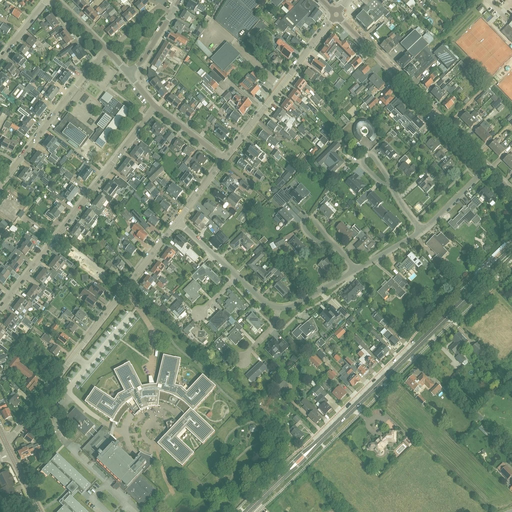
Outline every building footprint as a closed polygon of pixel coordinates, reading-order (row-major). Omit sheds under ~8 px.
[(138,0),(134,0),(136,1),(135,2),(136,4),(135,5),(140,11),(145,7),(138,0)] [(228,0),(216,21),(239,41),(241,43),(243,40),(247,36),(249,33),(251,31),(252,30),(259,21),(260,21),(252,14),(260,4),(262,3),(259,0),(228,0)] [(301,1),(302,0),(286,0),(282,4),(290,13),(301,1)] [(302,0),(301,1),(290,13),(305,24),(311,29),(316,24),(323,15),(317,10),(317,9),(316,7),(315,7),(307,0),(302,0)] [(373,0),(366,6),(361,11),(363,13),(356,20),(367,31),(374,24),(379,19),(381,18),(376,13),(374,14),(373,13),(377,9),(385,17),(389,14),(383,7),(382,8),(374,0),(372,0),(373,0)] [(87,5),(82,1),(77,6),(81,10),(87,5)] [(8,12),(10,9),(13,11),(11,14),(18,19),(22,13),(15,8),(15,9),(11,6),(12,6),(10,5),(9,5),(5,2),(3,5),(7,8),(5,11),(8,13),(9,12),(8,12)] [(203,13),(206,8),(199,4),(197,6),(190,2),(187,8),(194,12),(196,8),(203,13)] [(111,7),(106,12),(109,16),(111,18),(114,15),(117,13),(111,7)] [(89,18),(94,12),(90,8),(84,13),(89,18)] [(127,12),(132,18),(137,14),(132,8),(127,12)] [(435,8),(432,11),(438,18),(441,16),(435,8)] [(194,19),(195,17),(191,14),(190,15),(185,11),(181,18),(187,22),(189,17),(194,19)] [(99,16),(94,12),(89,18),(93,22),(99,16)] [(132,18),(127,12),(123,16),(128,22),(132,18)] [(305,24),(290,13),(282,21),(293,31),(297,26),(301,29),(305,24)] [(49,24),(55,20),(51,15),(45,19),(49,24)] [(119,19),(117,21),(115,23),(120,29),(125,25),(119,19)] [(55,20),(49,24),(49,25),(51,27),(53,29),(59,25),(55,20)] [(275,24),(277,26),(277,27),(284,33),(288,27),(281,21),(281,22),(279,20),(275,24)] [(0,27),(1,28),(0,29),(0,30),(7,35),(11,29),(4,24),(0,21),(0,27)] [(251,31),(255,34),(258,31),(264,25),(263,24),(259,21),(252,30),(251,31)] [(185,26),(178,22),(176,25),(175,25),(173,28),(178,31),(177,33),(181,35),(182,32),(183,29),(184,29),(189,32),(190,30),(185,26)] [(511,22),(509,26),(508,26),(508,27),(503,32),(502,33),(511,42),(511,22)] [(104,31),(106,28),(102,26),(99,24),(97,23),(96,24),(98,26),(101,28),(100,28),(104,31)] [(115,23),(110,27),(115,33),(120,29),(115,23)] [(190,27),(201,33),(204,29),(198,26),(197,28),(192,25),(190,27)] [(115,33),(110,27),(105,31),(110,37),(115,33)] [(201,33),(190,27),(190,29),(191,29),(190,31),(194,33),(192,35),(198,38),(201,33)] [(63,40),(69,36),(65,31),(60,34),(60,33),(55,37),(57,39),(61,37),(63,40)] [(415,31),(407,38),(421,52),(414,59),(428,45),(415,31)] [(185,45),(188,40),(177,33),(176,36),(171,33),(167,39),(175,44),(177,40),(185,45)] [(286,33),(282,39),(286,42),(287,40),(297,48),(301,42),(295,38),(294,39),(290,36),(286,33)] [(385,50),(394,41),(393,40),(396,37),(392,33),(388,37),(390,38),(388,40),(381,46),(385,50)] [(278,35),(276,38),(280,40),(279,40),(277,44),(279,46),(277,49),(277,50),(288,59),(294,52),(293,52),(288,48),(284,44),(286,42),(282,39),(278,35)] [(320,54),(328,61),(326,64),(332,70),(337,74),(345,66),(346,66),(351,60),(356,56),(355,55),(352,52),(352,51),(350,49),(350,48),(349,47),(348,46),(349,46),(346,43),(345,43),(343,42),(341,44),(338,41),(339,40),(332,35),(332,36),(331,38),(330,37),(327,40),(328,41),(324,46),(325,47),(324,47),(322,50),(323,50),(320,54)] [(69,36),(63,40),(60,42),(63,45),(62,46),(64,49),(68,45),(68,44),(73,41),(69,36)] [(394,41),(385,50),(389,54),(395,48),(395,47),(403,40),(399,36),(394,41)] [(45,47),(42,44),(37,39),(35,41),(30,37),(26,43),(32,48),(34,45),(39,48),(42,51),(45,47)] [(421,52),(407,38),(407,37),(400,44),(407,52),(396,62),(403,70),(414,59),(421,52)] [(162,48),(174,56),(175,53),(172,51),(170,50),(173,47),(166,43),(162,48)] [(223,73),(231,65),(240,55),(228,43),(214,57),(211,60),(214,64),(223,72),(223,73)] [(414,59),(403,70),(405,71),(410,77),(411,79),(412,79),(412,78),(414,76),(417,79),(425,71),(437,60),(447,70),(459,59),(444,43),(443,44),(441,46),(431,56),(430,54),(429,55),(424,50),(414,60),(414,59)] [(76,56),(83,51),(79,46),(76,49),(73,45),(59,55),(61,58),(69,52),(71,56),(74,54),(76,56)] [(31,55),(33,51),(28,48),(27,49),(23,46),(18,52),(24,56),(27,52),(31,55)] [(162,48),(159,54),(166,58),(168,55),(169,56),(173,58),(174,56),(162,48)] [(76,56),(72,59),(74,62),(76,60),(78,62),(86,56),(83,51),(76,56)] [(183,51),(179,58),(185,61),(189,55),(183,51)] [(280,65),(283,61),(279,58),(280,57),(273,52),(271,54),(273,56),(271,58),(273,59),(271,62),(274,64),(276,62),(280,65)] [(67,68),(64,65),(55,58),(55,57),(52,54),(50,56),(53,58),(51,60),(61,67),(59,70),(63,73),(61,76),(68,81),(71,76),(65,71),(67,68)] [(166,58),(159,54),(155,60),(162,64),(166,58)] [(21,68),(23,65),(25,62),(27,61),(20,55),(18,57),(16,55),(12,61),(18,65),(21,68)] [(346,66),(343,68),(347,72),(352,68),(354,71),(362,63),(361,62),(362,61),(359,58),(359,59),(357,58),(353,62),(351,60),(346,66)] [(155,60),(152,65),(159,70),(161,66),(163,67),(166,69),(167,67),(164,65),(164,66),(162,64),(155,60)] [(312,64),(311,66),(321,73),(321,74),(324,71),(329,75),(332,70),(326,64),(322,61),(320,64),(316,60),(315,60),(314,61),(311,64),(312,64)] [(464,71),(467,68),(466,67),(467,67),(465,66),(461,61),(459,63),(464,69),(463,70),(464,71)] [(64,65),(67,68),(74,73),(76,70),(70,66),(70,64),(68,62),(64,65)] [(13,77),(16,74),(17,76),(19,73),(15,70),(16,70),(9,64),(4,70),(11,76),(13,77)] [(223,72),(214,64),(210,68),(224,82),(227,78),(222,73),(223,72)] [(231,65),(223,73),(227,77),(235,68),(231,65)] [(354,74),(362,82),(368,77),(366,74),(370,70),(365,66),(360,71),(359,69),(354,74)] [(27,76),(32,80),(39,71),(36,69),(35,68),(31,73),(29,72),(26,75),(27,76)] [(148,75),(151,78),(152,77),(153,79),(160,73),(155,72),(148,68),(148,75)] [(318,77),(317,76),(308,69),(304,75),(310,79),(310,80),(314,83),(318,77)] [(208,85),(213,80),(204,72),(200,77),(208,85)] [(248,93),(253,97),(260,90),(255,86),(253,85),(255,83),(260,78),(253,72),(250,76),(251,77),(247,81),(245,79),(239,85),(241,86),(249,93),(248,93)] [(53,79),(51,81),(55,84),(57,81),(64,86),(68,81),(61,76),(57,73),(54,78),(54,77),(53,78),(53,79)] [(435,78),(432,74),(428,78),(427,77),(424,81),(425,82),(422,85),(427,90),(433,84),(431,81),(435,78)] [(369,91),(379,80),(374,75),(369,80),(373,84),(371,86),(370,85),(367,89),(369,91)] [(154,88),(160,83),(162,82),(159,78),(157,80),(156,79),(150,84),(154,88)] [(213,80),(208,85),(213,90),(218,85),(213,80)] [(297,84),(309,92),(311,90),(305,86),(307,84),(300,80),(297,84)] [(363,102),(364,104),(361,107),(363,109),(366,106),(367,105),(372,101),(374,98),(371,95),(372,94),(371,92),(374,89),(373,89),(375,87),(379,90),(385,85),(379,80),(369,91),(366,93),(369,96),(363,102)] [(46,86),(44,88),(55,97),(59,92),(53,87),(55,84),(51,81),(49,84),(48,83),(46,86)] [(160,83),(154,88),(158,93),(169,85),(167,83),(164,85),(163,86),(160,83)] [(309,92),(297,84),(295,88),(301,92),(302,90),(307,94),(309,92)] [(435,97),(447,87),(444,84),(441,88),(443,90),(441,92),(437,88),(431,93),(435,97)] [(456,84),(454,86),(450,90),(452,93),(456,88),(459,86),(458,85),(456,84)] [(169,85),(158,93),(162,98),(168,93),(167,91),(169,89),(168,89),(171,87),(169,85)] [(361,85),(355,91),(354,92),(351,95),(354,98),(357,95),(364,88),(361,85)] [(22,90),(18,87),(11,96),(15,99),(22,90)] [(28,93),(30,95),(36,99),(38,97),(32,92),(30,90),(26,87),(23,91),(25,93),(28,93)] [(449,89),(447,87),(435,97),(440,102),(446,96),(443,94),(445,92),(449,89)] [(55,97),(44,88),(42,91),(45,94),(46,93),(47,94),(45,97),(51,102),(55,97)] [(393,98),(390,95),(393,93),(389,88),(386,91),(386,90),(382,93),(384,95),(380,99),(386,105),(393,98)] [(490,91),(488,88),(483,93),(480,96),(475,100),(478,103),(483,99),(482,99),(485,96),(489,92),(490,91)] [(291,94),(301,102),(305,98),(294,90),(291,94)] [(102,112),(105,114),(96,125),(100,128),(90,140),(101,149),(130,112),(106,93),(99,102),(105,107),(102,112)] [(301,102),(291,94),(288,98),(295,103),(296,101),(300,104),(301,102)] [(313,97),(319,103),(322,100),(316,94),(313,97)] [(172,105),(176,99),(172,95),(167,102),(172,105)] [(248,108),(251,104),(244,98),(243,97),(242,98),(237,95),(235,97),(248,108)] [(452,96),(449,99),(448,99),(443,105),(448,110),(453,104),(452,103),(455,99),(452,96)] [(248,108),(235,97),(233,100),(237,104),(236,106),(238,108),(239,107),(246,112),(248,108)] [(181,103),(176,99),(172,105),(177,109),(181,103)] [(400,120),(408,112),(405,109),(400,99),(392,107),(390,105),(386,109),(395,117),(393,119),(397,123),(395,124),(400,120)] [(495,102),(491,106),(494,109),(501,102),(498,99),(495,102)] [(33,106),(43,113),(46,108),(40,103),(41,102),(37,100),(35,103),(33,105),(33,106)] [(294,111),(299,115),(301,112),(292,106),(294,105),(287,100),(286,100),(284,102),(285,102),(284,104),(294,111)] [(238,108),(236,106),(233,104),(233,103),(230,101),(228,103),(231,106),(235,110),(242,115),(244,113),(245,113),(246,112),(239,107),(238,108)] [(375,104),(372,101),(367,105),(370,109),(375,104)] [(226,112),(231,116),(230,118),(237,123),(241,117),(235,112),(234,112),(229,108),(230,107),(228,105),(225,103),(221,108),(226,112)] [(294,111),(284,104),(283,105),(282,105),(281,107),(282,107),(281,108),(288,113),(291,115),(293,115),(297,117),(299,115),(294,111)] [(504,108),(500,104),(495,109),(499,112),(504,108)] [(189,109),(185,105),(180,112),(185,115),(189,109)] [(20,108),(28,115),(30,112),(24,107),(24,108),(22,106),(21,107),(20,108)] [(43,113),(33,106),(31,107),(34,110),(32,113),(39,118),(39,117),(40,118),(42,116),(41,115),(43,113)] [(28,115),(20,108),(18,111),(26,117),(28,115)] [(192,111),(189,109),(185,115),(190,119),(194,113),(192,111)] [(291,125),(292,124),(293,120),(280,110),(277,114),(288,123),(291,125)] [(408,112),(400,120),(403,123),(401,125),(405,129),(403,130),(404,131),(408,126),(416,118),(409,111),(410,110),(408,112)] [(466,124),(477,113),(475,111),(472,115),(470,117),(466,113),(461,119),(466,124)] [(68,113),(58,127),(57,127),(54,131),(67,141),(68,140),(81,149),(94,132),(68,113)] [(477,113),(466,124),(471,129),(476,123),(473,120),(474,118),(475,119),(479,115),(477,113)] [(288,123),(277,114),(276,114),(274,116),(275,116),(274,118),(280,123),(281,121),(283,123),(286,126),(290,129),(293,126),(291,125),(288,123)] [(340,118),(347,125),(350,122),(343,115),(340,118)] [(418,116),(416,118),(408,126),(411,130),(409,132),(413,135),(412,137),(416,133),(418,135),(420,132),(419,130),(425,124),(424,125),(417,117),(418,116)] [(27,118),(23,123),(31,129),(34,124),(27,118)] [(208,121),(210,122),(213,125),(215,126),(219,129),(216,134),(223,140),(229,133),(215,122),(216,120),(213,118),(212,119),(211,118),(208,121)] [(358,141),(359,142),(363,137),(362,136),(361,135),(360,134),(360,133),(360,132),(360,131),(360,130),(360,129),(361,128),(362,127),(363,127),(364,127),(365,127),(366,127),(367,128),(368,128),(369,129),(369,130),(370,130),(370,131),(370,132),(370,133),(370,134),(377,136),(377,134),(377,132),(376,130),(376,128),(375,127),(373,125),(371,123),(369,121),(366,120),(364,120),(361,120),(358,121),(356,123),(354,126),(353,128),(353,131),(353,134),(355,137),(355,138),(356,139),(357,140),(358,140),(358,141)] [(274,132),(274,131),(275,130),(279,133),(284,137),(283,138),(285,140),(286,139),(290,142),(292,139),(282,130),(271,122),(267,127),(274,132)] [(31,129),(23,123),(17,131),(21,134),(23,131),(27,134),(31,129)] [(162,137),(165,132),(162,131),(164,129),(157,123),(152,129),(156,131),(154,134),(157,137),(154,141),(157,143),(162,137)] [(493,125),(486,133),(487,134),(489,132),(489,133),(492,130),(495,127),(493,125)] [(486,133),(483,130),(481,127),(475,133),(480,138),(486,133)] [(295,140),(298,136),(291,130),(288,133),(295,140)] [(21,134),(17,131),(15,134),(22,139),(24,137),(21,134)] [(267,141),(272,145),(275,148),(279,143),(276,141),(270,137),(271,136),(264,131),(259,137),(266,143),(267,141)] [(169,133),(164,139),(163,138),(157,145),(161,149),(167,142),(169,144),(174,137),(172,136),(173,134),(171,132),(170,134),(169,133)] [(487,134),(486,133),(480,138),(485,143),(490,137),(487,134)] [(11,142),(10,142),(7,140),(8,139),(2,136),(0,139),(0,144),(1,146),(1,147),(6,150),(11,142)] [(46,141),(53,147),(56,149),(58,147),(54,145),(56,142),(60,144),(66,148),(68,146),(57,137),(55,140),(50,137),(46,141)] [(323,137),(320,141),(325,145),(328,141),(323,137)] [(320,151),(325,145),(320,141),(319,140),(317,138),(312,143),(320,151)] [(433,152),(440,145),(437,142),(436,142),(433,138),(426,145),(433,152)] [(494,152),(500,146),(497,144),(500,141),(498,139),(489,147),(494,152)] [(12,140),(10,142),(11,142),(6,150),(12,153),(15,146),(16,147),(18,143),(12,140)] [(180,151),(185,145),(179,140),(175,145),(173,144),(169,149),(172,152),(175,148),(180,151)] [(53,147),(46,141),(42,146),(49,151),(48,152),(52,155),(52,154),(54,156),(56,154),(54,152),(56,149),(53,147)] [(144,149),(147,152),(150,149),(142,142),(140,145),(143,148),(144,149)] [(317,168),(320,165),(321,166),(324,163),(330,168),(328,170),(332,174),(344,162),(334,153),(341,146),(336,142),(313,164),(317,168)] [(390,159),(396,154),(386,143),(380,150),(384,154),(384,153),(390,159)] [(164,156),(169,149),(166,146),(163,150),(162,150),(159,152),(164,156)] [(257,158),(261,161),(260,160),(264,156),(265,157),(266,156),(260,150),(259,151),(252,146),(248,151),(249,151),(257,158)] [(500,146),(494,152),(499,157),(508,149),(506,147),(503,150),(500,146)] [(137,147),(134,151),(141,157),(142,154),(146,157),(149,153),(147,152),(144,149),(143,148),(141,150),(137,147)] [(186,166),(188,163),(191,159),(189,158),(194,152),(188,147),(183,153),(187,156),(183,163),(186,166)] [(319,150),(315,147),(310,153),(313,156),(319,150)] [(280,153),(276,150),(271,155),(276,159),(280,153)] [(134,151),(130,156),(137,161),(139,162),(138,163),(140,164),(140,165),(145,169),(147,167),(142,163),(143,162),(140,160),(139,159),(141,157),(134,151)] [(249,151),(245,156),(248,158),(246,160),(254,167),(257,163),(254,160),(257,158),(249,151)] [(44,165),(45,166),(47,164),(44,161),(45,158),(38,152),(34,157),(44,165)] [(508,166),(511,162),(511,158),(511,157),(511,152),(511,153),(503,161),(508,166)] [(54,156),(52,154),(52,155),(50,157),(56,162),(57,163),(59,160),(58,159),(54,156)] [(82,172),(89,177),(93,172),(90,170),(91,168),(88,165),(90,162),(80,155),(80,156),(77,154),(75,156),(78,158),(86,164),(84,166),(86,168),(82,172)] [(204,165),(208,160),(202,155),(198,160),(193,157),(192,159),(200,165),(201,163),(204,165)] [(405,163),(409,159),(405,156),(399,162),(402,166),(400,168),(404,173),(405,172),(410,177),(415,172),(414,172),(417,169),(413,165),(410,168),(405,163)] [(44,165),(34,157),(30,162),(37,167),(36,168),(39,171),(38,173),(44,177),(46,175),(40,170),(44,165)] [(128,159),(125,163),(135,170),(136,168),(138,169),(139,169),(138,168),(139,167),(137,165),(128,159)] [(446,173),(454,165),(448,159),(440,167),(446,173)] [(250,173),(253,169),(248,165),(242,160),(237,166),(244,171),(245,169),(247,171),(247,172),(249,173),(249,172),(250,173)] [(197,174),(201,168),(196,164),(195,164),(192,162),(190,164),(193,167),(192,169),(197,174)] [(125,163),(122,168),(130,174),(134,177),(135,175),(133,173),(135,170),(125,163)] [(163,168),(161,166),(160,165),(155,171),(157,174),(156,175),(157,176),(156,177),(161,173),(160,171),(163,168)] [(187,174),(180,182),(187,187),(193,178),(191,176),(192,174),(183,165),(185,167),(183,170),(187,174)] [(286,169),(291,173),(295,169),(290,165),(286,169)] [(33,172),(32,173),(26,168),(22,173),(32,181),(35,177),(36,178),(37,176),(36,175),(33,172)] [(65,174),(71,179),(73,177),(61,168),(59,170),(64,174),(65,175),(65,174)] [(119,169),(117,171),(118,172),(125,177),(127,178),(128,177),(130,174),(122,168),(120,169),(119,169)] [(89,177),(82,172),(79,170),(77,172),(81,174),(79,177),(77,180),(80,182),(82,179),(85,182),(89,177)] [(154,172),(151,174),(147,178),(151,183),(155,179),(156,177),(157,176),(156,175),(157,174),(155,171),(154,172)] [(266,178),(263,177),(263,176),(257,172),(254,176),(260,181),(261,180),(263,182),(266,178)] [(32,181),(22,173),(18,178),(24,183),(24,184),(27,186),(26,189),(32,194),(34,191),(28,186),(30,184),(32,181)] [(65,175),(64,174),(62,176),(63,177),(69,182),(71,179),(65,174),(65,175)] [(357,194),(363,187),(365,186),(358,178),(359,177),(355,174),(346,183),(357,194)] [(226,178),(224,180),(237,190),(239,188),(235,184),(235,185),(232,183),(235,180),(231,176),(230,178),(228,176),(226,178)] [(430,189),(434,185),(431,182),(431,181),(426,176),(418,184),(423,190),(427,186),(430,189)] [(107,186),(115,192),(116,193),(119,190),(118,189),(119,188),(122,190),(127,183),(120,178),(115,184),(111,181),(107,186)] [(280,189),(286,183),(280,178),(274,184),(280,189)] [(164,180),(163,182),(180,196),(183,191),(173,184),(172,185),(166,181),(164,180)] [(237,190),(224,180),(223,182),(221,184),(230,191),(234,194),(237,190)] [(251,188),(249,186),(242,180),(239,185),(246,190),(248,191),(251,188)] [(65,189),(74,196),(78,192),(72,187),(74,185),(71,182),(65,189)] [(180,196),(163,182),(162,182),(160,184),(162,185),(162,186),(168,190),(166,192),(176,200),(180,196)] [(156,189),(152,186),(150,183),(145,188),(147,191),(151,194),(150,194),(155,199),(160,193),(156,189)] [(115,192),(107,186),(104,191),(107,194),(106,197),(112,201),(113,199),(111,197),(115,192)] [(74,196),(65,189),(63,188),(62,190),(66,193),(63,198),(69,203),(74,196)] [(290,190),(288,192),(287,190),(283,194),(280,191),(281,190),(277,194),(287,204),(285,202),(288,199),(290,201),(292,198),(298,204),(306,196),(298,188),(294,191),(291,188),(290,190)] [(489,205),(496,198),(494,195),(493,196),(485,188),(479,194),(489,205)] [(213,195),(220,202),(218,204),(222,207),(226,202),(225,202),(228,199),(217,190),(213,195)] [(379,215),(384,210),(381,206),(381,207),(380,205),(382,203),(378,199),(379,198),(373,193),(370,196),(367,192),(362,197),(366,202),(368,200),(375,207),(377,205),(378,206),(378,207),(379,209),(377,211),(378,213),(379,215)] [(232,195),(230,197),(238,203),(241,199),(236,195),(235,197),(232,195)] [(100,196),(96,201),(104,206),(107,201),(110,203),(112,201),(106,197),(104,199),(100,196)] [(161,205),(160,207),(167,212),(171,207),(164,201),(165,201),(159,196),(156,201),(161,205)] [(329,219),(335,214),(337,212),(329,204),(332,201),(330,199),(330,200),(326,196),(324,199),(325,200),(320,205),(323,207),(320,210),(329,219)] [(238,203),(230,197),(227,201),(235,207),(238,203)] [(476,207),(477,208),(481,204),(474,197),(471,201),(472,202),(476,207)] [(282,207),(286,204),(280,198),(277,202),(282,207)] [(217,207),(209,200),(204,206),(213,213),(217,207)] [(54,209),(61,214),(64,209),(61,206),(62,205),(56,201),(54,205),(56,206),(54,209)] [(104,206),(96,201),(93,205),(97,208),(95,211),(101,215),(102,213),(100,211),(104,206)] [(472,202),(468,206),(468,207),(465,210),(463,208),(458,213),(459,214),(452,221),(451,220),(448,223),(455,231),(457,228),(458,227),(456,225),(463,218),(465,220),(469,224),(473,220),(476,224),(481,219),(477,215),(476,216),(472,213),(473,212),(472,211),(476,207),(472,202)] [(61,214),(54,209),(51,212),(49,211),(48,211),(45,216),(54,222),(56,219),(57,219),(61,214)] [(285,226),(293,218),(284,209),(277,215),(283,220),(281,222),(285,226)] [(89,210),(85,215),(92,220),(96,216),(99,218),(101,215),(95,211),(93,213),(89,210)] [(132,217),(126,210),(121,214),(128,221),(132,217)] [(141,225),(145,222),(135,210),(131,214),(141,225)] [(150,220),(148,222),(155,228),(159,222),(153,217),(154,215),(148,210),(144,216),(150,220)] [(387,212),(384,210),(379,215),(380,215),(382,217),(384,216),(385,217),(383,219),(395,230),(402,223),(396,217),(397,216),(395,218),(390,213),(390,212),(388,214),(387,212)] [(199,213),(195,218),(206,225),(208,223),(207,222),(208,220),(205,218),(199,213)] [(92,220),(85,215),(81,220),(85,223),(84,225),(90,230),(92,232),(94,229),(91,227),(95,222),(92,220)] [(224,224),(217,217),(214,221),(221,228),(224,224)] [(195,218),(192,222),(198,227),(197,228),(201,231),(206,225),(195,218)] [(357,236),(362,232),(355,225),(349,231),(341,223),(336,228),(346,238),(349,235),(351,237),(354,239),(353,239),(357,236)] [(74,229),(82,235),(84,237),(86,237),(88,234),(88,232),(90,230),(84,225),(82,227),(77,224),(74,229)] [(140,236),(143,232),(144,231),(136,224),(132,229),(138,234),(140,236)] [(82,235),(74,229),(70,234),(74,237),(72,239),(78,244),(80,241),(78,240),(82,235)] [(140,236),(138,234),(136,237),(143,242),(148,236),(143,232),(140,236)] [(221,232),(216,237),(223,244),(228,239),(221,232)] [(362,232),(357,236),(360,240),(360,241),(354,246),(361,253),(365,248),(366,249),(367,249),(366,248),(368,246),(371,248),(376,244),(367,235),(366,236),(362,232)] [(247,251),(254,245),(243,234),(231,245),(235,249),(240,244),(247,251)] [(437,254),(449,242),(441,234),(437,238),(435,236),(427,244),(437,254)] [(119,239),(124,243),(123,245),(128,248),(125,251),(132,256),(137,250),(130,245),(131,244),(126,241),(128,238),(123,235),(119,239)] [(177,239),(174,241),(179,246),(176,248),(184,256),(185,254),(194,262),(199,257),(190,249),(188,251),(185,248),(187,246),(185,245),(187,243),(180,236),(179,236),(178,236),(177,236),(176,237),(176,238),(177,239)] [(289,243),(294,249),(300,255),(300,254),(306,248),(295,237),(289,243)] [(217,250),(222,245),(215,238),(211,242),(217,250)] [(285,243),(282,238),(274,243),(277,248),(285,243)] [(20,244),(22,245),(29,251),(33,246),(28,243),(25,241),(23,240),(20,244)] [(29,251),(22,245),(19,248),(16,246),(15,248),(10,245),(9,247),(14,251),(16,249),(25,256),(29,251)] [(111,253),(114,250),(109,245),(106,247),(111,253)] [(256,274),(261,269),(259,266),(258,268),(255,265),(265,256),(261,253),(265,249),(261,245),(253,253),(257,257),(248,265),(256,274)] [(165,254),(172,259),(175,254),(176,255),(178,253),(174,250),(173,252),(169,249),(165,254)] [(172,259),(165,254),(161,259),(165,262),(164,263),(167,266),(170,263),(169,262),(172,259)] [(418,268),(422,265),(426,269),(430,265),(422,257),(423,258),(419,261),(412,254),(402,264),(400,262),(395,267),(400,272),(404,268),(409,272),(415,265),(418,268)] [(56,256),(52,261),(59,267),(61,268),(65,263),(71,267),(73,264),(67,261),(65,259),(63,262),(56,256)] [(444,263),(437,256),(433,261),(440,268),(444,263)] [(16,257),(12,262),(20,267),(23,262),(16,257)] [(117,270),(118,269),(120,271),(125,265),(119,261),(120,260),(117,257),(115,260),(118,263),(115,267),(109,262),(105,266),(110,270),(112,267),(117,270)] [(332,271),(337,267),(328,259),(324,263),(323,261),(319,266),(327,274),(331,270),(332,271)] [(59,267),(52,261),(48,266),(58,273),(56,276),(61,280),(63,278),(60,276),(62,273),(58,269),(59,267)] [(20,267),(12,262),(10,265),(7,263),(4,266),(7,268),(8,267),(16,272),(20,267)] [(167,266),(164,263),(162,265),(158,262),(155,268),(161,272),(164,268),(165,269),(167,266)] [(195,281),(196,282),(198,279),(202,283),(208,276),(217,285),(221,281),(204,264),(192,278),(195,281)] [(0,275),(6,280),(10,275),(5,272),(7,269),(2,266),(0,267),(0,275)] [(265,266),(261,269),(256,274),(265,282),(273,274),(277,277),(278,276),(281,273),(285,269),(281,266),(278,269),(274,266),(267,273),(264,270),(267,268),(265,266)] [(161,272),(155,268),(151,273),(154,275),(153,277),(156,280),(159,277),(158,276),(161,272)] [(41,273),(39,275),(46,280),(49,277),(53,280),(54,279),(60,283),(61,280),(56,276),(55,277),(53,276),(54,275),(49,272),(48,274),(43,270),(42,269),(41,269),(40,271),(40,272),(41,273)] [(281,273),(278,276),(279,277),(275,282),(277,284),(275,287),(284,297),(287,294),(289,297),(292,294),(280,282),(285,277),(281,273)] [(404,283),(404,284),(406,285),(408,284),(398,274),(396,276),(396,277),(397,277),(404,283)] [(46,280),(39,275),(37,277),(36,277),(35,278),(35,279),(35,280),(43,285),(46,288),(47,286),(44,283),(46,280)] [(148,276),(144,281),(150,286),(153,282),(154,283),(156,280),(153,277),(152,279),(148,276)] [(397,277),(396,277),(393,280),(392,279),(388,283),(386,282),(382,286),(383,287),(378,293),(384,299),(387,296),(385,293),(392,286),(396,291),(394,293),(397,296),(398,295),(401,298),(406,293),(400,288),(404,284),(404,283),(397,277)] [(150,286),(144,281),(140,286),(144,289),(143,291),(146,293),(148,291),(147,290),(150,286)] [(196,282),(195,281),(185,291),(187,293),(191,297),(189,299),(193,303),(200,296),(197,293),(202,288),(196,282)] [(344,293),(340,296),(348,304),(351,300),(352,301),(353,301),(354,301),(355,300),(356,299),(356,298),(356,297),(356,296),(357,295),(361,292),(360,291),(363,289),(356,281),(344,293)] [(30,291),(37,296),(39,293),(41,294),(42,292),(41,291),(34,286),(30,291)] [(88,291),(94,296),(96,293),(100,297),(103,294),(103,295),(106,291),(103,289),(102,290),(97,286),(95,289),(92,286),(88,291)] [(94,296),(88,291),(85,289),(80,295),(87,299),(85,302),(90,306),(89,307),(92,309),(95,306),(94,305),(96,302),(91,299),(94,296)] [(35,299),(37,296),(30,291),(28,293),(27,292),(25,295),(26,296),(31,300),(30,302),(34,305),(35,303),(36,303),(38,301),(35,299)] [(230,313),(233,310),(236,307),(239,311),(241,309),(243,311),(247,308),(244,306),(245,305),(232,293),(229,296),(231,297),(226,303),(227,304),(224,307),(230,313)] [(170,309),(179,318),(186,311),(182,307),(183,305),(183,304),(182,305),(181,304),(185,301),(177,294),(174,297),(178,301),(170,309)] [(24,309),(24,310),(26,311),(27,310),(28,309),(28,308),(29,307),(30,306),(21,299),(20,299),(19,298),(18,300),(18,301),(18,302),(17,304),(24,309)] [(52,305),(58,309),(60,306),(58,303),(60,300),(57,298),(52,305)] [(24,309),(17,304),(15,306),(15,305),(14,305),(12,307),(13,308),(13,309),(20,314),(20,315),(23,317),(25,315),(22,312),(24,310),(24,309)] [(86,316),(79,311),(80,310),(76,307),(74,311),(77,313),(75,316),(82,322),(86,316)] [(325,311),(321,316),(330,325),(341,315),(333,307),(329,311),(330,312),(328,314),(325,311)] [(220,310),(209,322),(218,330),(229,318),(228,318),(231,316),(224,310),(222,312),(220,310)] [(387,324),(377,315),(375,312),(371,316),(380,323),(384,327),(387,324)] [(255,334),(258,331),(264,325),(252,313),(246,319),(255,328),(252,331),(255,334)] [(9,318),(8,320),(15,326),(19,320),(11,315),(10,314),(8,316),(9,318)] [(38,325),(43,320),(44,318),(42,316),(36,323),(38,325)] [(299,327),(292,334),(297,339),(300,335),(305,340),(308,337),(307,336),(311,333),(312,334),(314,332),(315,331),(317,329),(318,331),(313,318),(312,318),(313,319),(309,323),(307,325),(306,324),(301,329),(299,327)] [(15,326),(8,320),(6,322),(4,322),(3,324),(3,325),(11,331),(15,326)] [(28,324),(23,320),(21,322),(26,326),(30,330),(32,327),(28,324)] [(73,334),(77,328),(71,324),(70,324),(67,321),(66,323),(69,326),(66,329),(73,334)] [(236,346),(244,338),(242,335),(243,334),(241,331),(243,329),(236,322),(233,325),(236,327),(229,334),(231,336),(228,338),(236,346)] [(55,326),(54,325),(50,330),(60,337),(58,340),(64,345),(68,340),(56,331),(58,328),(55,326)] [(188,336),(191,334),(189,332),(193,328),(190,325),(183,331),(188,336)] [(191,332),(201,341),(203,344),(206,340),(205,339),(208,335),(203,330),(201,332),(196,327),(191,332)] [(0,337),(2,339),(4,336),(7,337),(8,335),(6,333),(0,329),(0,337)] [(345,330),(338,337),(340,339),(348,332),(345,330)] [(379,341),(382,343),(383,345),(385,343),(382,339),(373,330),(370,332),(379,341)] [(389,342),(395,347),(400,342),(394,336),(394,337),(388,331),(382,336),(389,342)] [(468,342),(460,333),(452,340),(455,344),(450,349),(455,354),(456,354),(458,356),(456,359),(462,364),(466,360),(458,351),(460,349),(461,349),(468,342)] [(52,339),(46,335),(45,334),(41,339),(50,346),(49,347),(52,349),(49,353),(55,357),(60,350),(54,346),(54,347),(51,344),(49,343),(52,339)] [(365,351),(368,348),(362,342),(363,341),(357,336),(353,339),(363,349),(365,351)] [(215,343),(217,345),(216,347),(225,356),(224,365),(229,366),(231,350),(220,338),(215,343)] [(281,354),(289,347),(282,340),(278,344),(273,339),(268,344),(270,346),(265,350),(272,357),(279,351),(281,354)] [(321,348),(326,343),(321,339),(316,343),(321,348)] [(383,345),(382,343),(379,345),(382,348),(379,350),(385,356),(390,352),(383,345)] [(486,351),(478,343),(471,350),(479,357),(486,351)] [(385,356),(379,350),(377,348),(372,352),(374,355),(380,361),(381,361),(385,356)] [(365,351),(363,349),(361,352),(364,355),(359,360),(363,365),(366,363),(372,368),(376,363),(373,360),(374,360),(365,351)] [(326,356),(320,350),(316,355),(321,360),(326,356)] [(317,368),(320,365),(322,363),(311,352),(306,357),(317,368)] [(179,465),(179,464),(182,467),(186,463),(186,462),(189,460),(194,454),(177,438),(186,429),(203,445),(211,436),(211,437),(215,432),(212,430),(213,429),(194,411),(214,390),(213,390),(216,387),(211,383),(203,375),(187,392),(182,387),(175,386),(180,363),(181,359),(175,358),(164,356),(157,385),(155,385),(153,385),(153,383),(151,383),(150,383),(150,385),(149,385),(144,386),(142,387),(132,366),(131,366),(130,363),(124,366),(114,371),(124,392),(118,395),(114,401),(95,388),(85,402),(88,405),(113,422),(118,424),(119,424),(120,420),(122,417),(125,414),(127,411),(130,408),(136,415),(136,416),(136,415),(139,413),(141,411),(144,410),(146,409),(147,409),(147,410),(149,410),(149,408),(152,407),(155,407),(158,407),(159,401),(163,401),(166,402),(170,404),(173,405),(176,407),(179,409),(182,412),(184,415),(185,415),(157,444),(179,465)] [(35,384),(38,381),(31,375),(32,374),(18,363),(20,360),(16,357),(8,366),(12,370),(15,367),(20,372),(22,374),(28,379),(22,386),(30,393),(37,385),(35,384)] [(358,370),(353,365),(353,364),(347,358),(344,361),(356,373),(358,371),(358,370)] [(363,365),(359,360),(357,359),(356,361),(359,365),(358,366),(360,368),(358,370),(358,371),(363,376),(368,371),(365,368),(366,367),(363,365)] [(268,373),(271,369),(266,364),(264,366),(260,362),(247,376),(250,379),(248,380),(252,384),(265,370),(268,373)] [(346,373),(357,384),(358,382),(358,381),(360,380),(355,375),(356,374),(350,368),(346,373)] [(336,377),(330,370),(325,375),(332,381),(336,377)] [(357,384),(346,373),(341,377),(347,382),(348,382),(353,387),(354,385),(355,386),(357,384)] [(421,387),(425,383),(430,388),(433,385),(428,380),(423,374),(417,380),(413,376),(406,383),(414,391),(420,385),(421,387)] [(288,386),(286,384),(290,380),(285,376),(275,385),(280,390),(283,387),(285,389),(288,386)] [(9,385),(11,386),(11,387),(17,392),(19,389),(14,384),(12,382),(9,385)] [(328,392),(331,389),(325,383),(322,386),(328,392)] [(442,388),(437,384),(429,392),(434,396),(442,388)] [(318,386),(316,388),(315,388),(312,392),(317,397),(321,393),(323,391),(318,386)] [(340,401),(347,393),(340,386),(333,393),(340,401)] [(16,408),(20,403),(16,400),(18,397),(13,393),(10,396),(13,398),(9,404),(16,408)] [(322,406),(319,409),(325,415),(331,409),(326,404),(328,402),(323,397),(324,397),(321,394),(316,399),(322,406)] [(422,405),(425,401),(419,395),(415,398),(422,405)] [(316,424),(321,419),(315,412),(317,410),(306,400),(304,402),(303,403),(310,411),(309,413),(310,414),(308,416),(316,424)] [(5,404),(0,405),(0,409),(0,410),(1,410),(2,412),(1,412),(5,420),(11,417),(9,413),(10,413),(7,407),(6,407),(5,404)] [(95,426),(75,408),(66,418),(85,436),(95,426)] [(391,420),(387,423),(394,430),(397,427),(391,420)] [(299,441),(304,436),(304,435),(304,436),(295,426),(291,430),(293,432),(291,434),(299,441)] [(95,463),(96,463),(110,477),(116,483),(115,484),(124,492),(131,498),(132,499),(141,508),(151,497),(151,496),(156,492),(157,491),(140,475),(142,473),(144,474),(146,472),(150,467),(156,462),(150,456),(148,456),(145,455),(143,454),(141,453),(141,452),(133,461),(127,456),(118,448),(121,446),(120,445),(119,443),(109,434),(110,432),(108,430),(107,430),(104,427),(100,431),(82,450),(82,451),(93,461),(95,459),(97,461),(95,463)] [(485,429),(482,432),(488,438),(490,435),(485,429)] [(27,434),(24,438),(30,443),(33,439),(35,436),(29,432),(27,434)] [(375,443),(374,444),(371,444),(370,444),(369,445),(369,446),(368,447),(369,448),(369,449),(370,449),(371,450),(374,450),(378,454),(380,455),(381,455),(382,454),(383,454),(383,452),(382,450),(382,449),(387,444),(386,443),(388,442),(395,442),(395,432),(390,432),(390,435),(386,435),(382,439),(381,438),(379,439),(378,439),(375,442),(375,443)] [(413,444),(406,437),(402,441),(409,448),(413,444)] [(19,456),(32,449),(33,449),(31,445),(27,447),(26,447),(17,451),(19,456)] [(34,449),(33,449),(19,456),(21,460),(25,458),(30,456),(34,454),(34,452),(35,452),(35,451),(34,449)] [(86,482),(80,476),(74,471),(68,465),(63,460),(57,454),(50,461),(41,471),(47,477),(49,474),(55,479),(61,485),(66,489),(67,490),(68,492),(66,494),(61,500),(58,503),(62,507),(57,511),(85,511),(82,509),(77,503),(71,498),(77,492),(81,495),(83,493),(89,486),(90,486),(86,482)] [(511,471),(506,466),(500,472),(507,480),(511,476),(511,471)] [(0,480),(4,489),(0,491),(3,497),(13,492),(11,487),(13,486),(6,472),(0,475),(0,480)]
